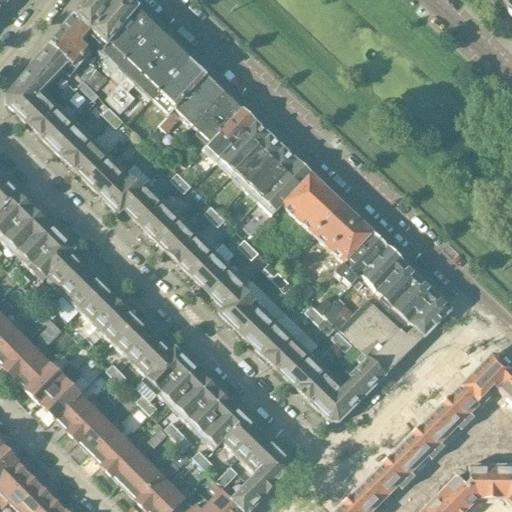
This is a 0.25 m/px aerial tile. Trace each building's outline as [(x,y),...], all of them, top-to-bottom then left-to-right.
[(87,0),(48,47),(72,70),(96,42),(105,51),(136,14),(121,0),(87,0)] [(511,0),(492,0),(511,18),(511,0)] [(113,75),(154,31),(136,14),(105,51),(102,54),(108,58),(102,64),(113,75)] [(136,85),(171,47),(154,31),(113,75),(108,81),(116,88),(103,103),(119,116),(142,91),(136,85)] [(48,47),(32,67),(51,85),(62,73),(68,80),(75,73),(72,70),(48,47)] [(153,102),(188,63),(171,47),(136,85),(142,91),(153,102)] [(174,113),(205,80),(188,63),(153,102),(169,118),(174,113)] [(5,99),(5,107),(17,118),(42,93),(51,85),(32,67),(5,99)] [(106,81),(90,68),(80,80),(96,94),(106,81)] [(205,80),(174,113),(191,129),(222,96),(205,80)] [(97,100),(81,84),(76,89),(92,105),(97,100)] [(66,89),(58,97),(63,102),(71,94),(66,89)] [(54,106),(42,93),(17,118),(50,151),(74,126),(62,114),(59,117),(51,109),(54,106)] [(222,96),(191,129),(208,146),(240,113),(222,96)] [(120,126),(106,112),(100,119),(113,133),(120,126)] [(240,113),(208,146),(201,153),(215,167),(253,125),(240,113)] [(164,137),(178,121),(172,115),(158,131),(164,137)] [(253,125),(215,167),(229,180),(267,139),(253,125)] [(87,139),(74,126),(50,151),(83,184),(108,159),(96,147),(93,151),(84,142),(87,139)] [(267,139),(229,180),(243,193),(281,152),(267,139)] [(154,157),(140,144),(134,151),(148,165),(154,157)] [(281,152),(243,193),(257,206),(295,165),(281,152)] [(108,159),(83,184),(117,217),(122,213),(142,192),(129,180),(126,184),(118,175),(121,172),(108,159)] [(295,165),(257,206),(270,219),(280,209),(309,179),(295,165)] [(188,190),(174,177),(167,184),(181,197),(188,190)] [(309,179),(280,209),(311,239),(340,208),(309,179)] [(0,212),(16,196),(0,180),(0,212)] [(159,200),(146,188),(142,192),(122,213),(155,246),(180,221),(167,209),(164,212),(156,204),(159,200)] [(0,241),(31,211),(16,196),(0,212),(0,241)] [(372,238),(340,208),(311,239),(342,268),(372,238)] [(15,254),(45,225),(31,211),(0,241),(0,244),(5,249),(8,246),(15,254)] [(222,225),(209,211),(202,218),(215,231),(222,225)] [(192,233),(180,221),(155,246),(189,279),(213,254),(201,242),(197,245),(189,237),(192,233)] [(27,272),(59,239),(45,225),(15,254),(24,262),(21,266),(27,272)] [(372,238),(342,268),(333,278),(340,285),(341,284),(348,290),(358,280),(386,251),(372,238)] [(44,282),(69,258),(69,257),(73,253),(59,239),(27,272),(32,277),(36,274),(44,282)] [(242,244),(235,251),(249,265),(256,258),(242,244)] [(410,274),(386,251),(358,280),(378,299),(382,304),(394,291),(410,274)] [(226,267),(213,254),(189,279),(222,311),(222,312),(242,292),(246,287),(234,275),(231,278),(222,270),(226,267)] [(102,290),(69,258),(44,282),(56,295),(60,291),(69,299),(65,303),(77,315),(102,290)] [(8,278),(22,291),(29,284),(15,271),(8,278)] [(434,297),(410,274),(394,291),(418,314),(434,297)] [(276,277),(269,284),(282,298),(289,291),(276,277)] [(135,323),(102,290),(77,315),(90,327),(94,324),(102,332),(98,336),(111,348),(135,323)] [(418,314),(394,291),(382,304),(422,341),(432,331),(423,328),(415,321),(420,316),(418,314)] [(254,304),(242,292),(222,312),(222,311),(217,316),(251,349),(275,325),(263,312),(259,315),(251,307),(254,304)] [(434,297),(418,314),(420,316),(415,321),(423,328),(432,331),(447,317),(447,309),(434,297)] [(382,304),(378,299),(369,308),(366,306),(338,334),(361,356),(384,379),(422,341),(382,304)] [(39,309),(53,322),(60,315),(46,302),(39,309)] [(336,332),(352,317),(337,302),(321,318),(336,332)] [(302,317),(316,330),(323,323),(309,310),(302,317)] [(3,322),(0,324),(0,348),(23,325),(19,320),(10,329),(3,322)] [(60,335),(48,322),(43,327),(46,330),(35,340),(44,350),(60,335)] [(169,356),(135,323),(111,348),(124,360),(127,357),(136,365),(132,369),(144,381),(169,356)] [(323,323),(316,330),(326,341),(333,334),(323,323)] [(23,325),(0,348),(0,368),(1,370),(26,346),(19,339),(28,330),(23,325)] [(288,337),(275,325),(251,349),(285,382),(309,358),(296,345),(293,349),(284,340),(288,337)] [(93,348),(79,335),(72,342),(86,355),(93,348)] [(335,336),(328,343),(342,357),(349,350),(335,336)] [(13,381),(44,350),(40,346),(33,353),(26,346),(1,370),(13,381)] [(24,393),(49,368),(42,362),(49,355),(44,350),(13,381),(24,393)] [(169,356),(144,381),(152,389),(149,393),(155,398),(187,365),(173,351),(169,356)] [(348,379),(351,382),(366,397),(384,379),(361,356),(355,363),(359,368),(348,379)] [(321,370),(309,358),(285,382),(318,415),(343,391),(342,391),(329,378),(326,382),(318,373),(321,370)] [(494,392),(511,373),(511,371),(498,358),(490,358),(458,390),(476,407),(492,390),(494,392)] [(89,359),(83,364),(91,371),(96,366),(89,359)] [(187,365),(155,398),(161,404),(164,401),(172,409),(201,379),(187,365)] [(38,408),(74,372),(67,366),(57,377),(49,368),(24,393),(38,408)] [(112,368),(105,375),(118,389),(125,382),(112,368)] [(78,398),(70,390),(81,380),(74,372),(38,408),(53,422),(78,398)] [(511,373),(494,392),(511,409),(511,373)] [(201,379),(172,409),(180,417),(177,420),(183,426),(216,393),(201,379)] [(343,391),(318,415),(329,426),(337,426),(366,397),(351,382),(342,391),(343,391)] [(458,390),(428,420),(448,440),(456,431),(460,435),(473,422),(469,418),(477,409),(476,407),(458,390)] [(216,393),(183,426),(189,432),(193,429),(200,437),(230,407),(216,393)] [(65,434),(96,403),(92,398),(85,405),(78,398),(53,422),(65,434)] [(142,399),(135,406),(149,420),(156,413),(142,399)] [(77,446),(102,421),(95,415),(101,408),(96,403),(65,434),(77,446)] [(230,407),(200,437),(209,445),(205,448),(212,454),(220,446),(244,421),(230,407)] [(511,421),(507,417),(502,421),(511,429),(511,421)] [(428,420),(400,449),(419,468),(426,461),(430,465),(443,452),(439,448),(448,440),(428,420)] [(88,457),(120,426),(115,421),(108,428),(102,421),(77,446),(88,457)] [(278,454),(244,421),(220,446),(232,458),(235,455),(244,464),(241,467),(253,479),(278,454)] [(99,469),(124,444),(118,437),(124,431),(120,426),(88,457),(99,469)] [(171,427),(164,434),(177,448),(184,441),(171,427)] [(159,432),(145,446),(142,448),(149,455),(166,438),(159,432)] [(111,480),(142,449),(138,444),(131,451),(124,444),(99,469),(111,480)] [(122,492),(147,467),(141,460),(147,454),(142,449),(111,480),(122,492)] [(374,511),(379,508),(384,503),(388,498),(397,490),(401,494),(414,481),(410,478),(419,468),(400,449),(369,480),(365,484),(336,511),(374,511)] [(0,478),(15,464),(1,450),(0,451),(0,478)] [(253,479),(228,502),(237,511),(251,511),(289,474),(289,466),(278,454),(253,479)] [(178,471),(188,461),(182,455),(172,465),(178,471)] [(199,455),(192,462),(205,476),(212,469),(199,455)] [(15,464),(0,478),(0,501),(26,475),(15,464)] [(142,511),(147,511),(170,490),(164,484),(177,471),(172,465),(165,472),(134,503),(142,511)] [(134,503),(165,472),(161,467),(154,474),(147,467),(122,492),(134,503)] [(511,467),(469,468),(469,483),(463,489),(477,503),(503,503),(511,493),(511,467)] [(229,472),(216,486),(223,493),(236,479),(229,472)] [(26,475),(0,501),(0,510),(6,505),(13,511),(38,487),(26,475)] [(477,503),(463,489),(454,480),(444,490),(447,493),(441,499),(435,504),(432,502),(423,511),(424,511),(467,511),(477,503)] [(38,487),(13,511),(35,511),(49,499),(38,487)] [(215,499),(208,505),(215,511),(237,511),(228,502),(214,488),(210,493),(215,499)] [(173,511),(177,508),(182,503),(189,496),(184,490),(177,497),(170,490),(147,511),(173,511)] [(511,511),(511,493),(503,503),(511,511)] [(49,499),(35,511),(59,511),(61,510),(49,499)]
